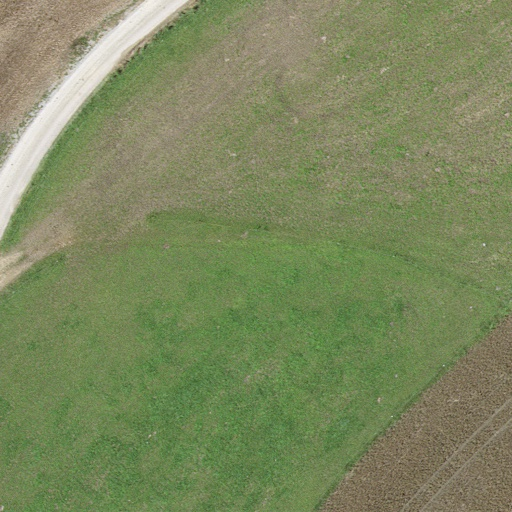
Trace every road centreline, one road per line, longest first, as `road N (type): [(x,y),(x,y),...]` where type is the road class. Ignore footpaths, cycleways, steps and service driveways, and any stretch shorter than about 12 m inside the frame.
road 1 (track): [(379,237),(81,238),(0,271)]
road 2 (track): [(0,204),(52,107),(101,51),(166,0)]
